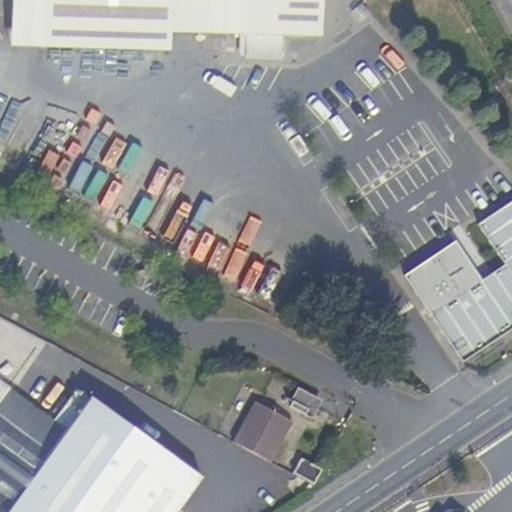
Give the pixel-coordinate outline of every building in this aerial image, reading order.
[(5,0),(4,50),(170,54),(171,34),(248,36),(248,58),(284,60),(285,37),(319,38),(320,0),(5,0)] [(424,303),(456,351),(511,313),(511,186),(472,212),(499,254),(424,303)] [(450,232),(465,261),(476,256),(462,226),(450,232)] [(64,430),(0,383),(0,416),(48,452),(64,430)] [(66,404),(78,413),(91,394),(79,387),(66,404)] [(64,430),(48,452),(53,456),(13,511),(174,511),(202,475),(91,394),(78,413),(64,430)] [(296,412),(318,424),(326,410),(303,397),(296,412)] [(270,412),(249,450),(285,470),(305,431),(270,412)] [(0,511),(13,511),(53,456),(48,452),(0,416),(0,511)] [(314,469),(307,482),(312,486),(327,477),(314,469)]
